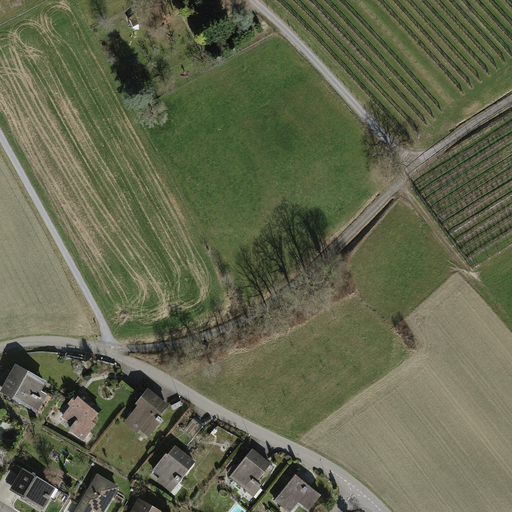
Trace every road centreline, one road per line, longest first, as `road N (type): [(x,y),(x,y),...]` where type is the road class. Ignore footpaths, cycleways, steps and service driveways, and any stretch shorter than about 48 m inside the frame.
road 1 (residential): [(0,346),(49,339),(122,356),(357,489)]
road 2 (track): [(122,356),(245,319),(304,278),(413,168)]
road 3 (track): [(108,351),(110,338),(0,135)]
road 4 (track): [(255,0),(413,168)]
road 5 (track): [(413,168),(511,98)]
